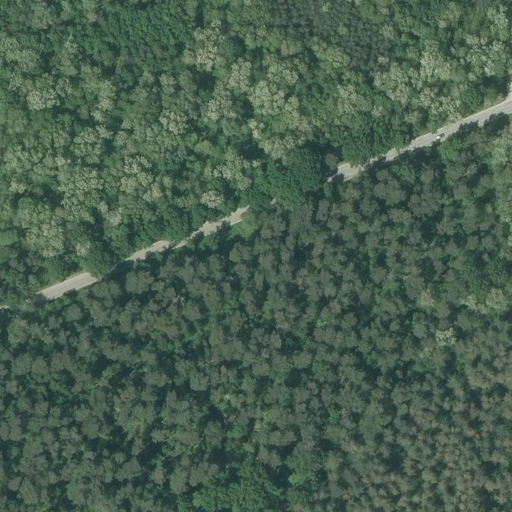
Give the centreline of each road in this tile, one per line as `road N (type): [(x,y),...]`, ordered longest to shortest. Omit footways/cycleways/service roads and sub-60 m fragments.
road 1 (unclassified): [(0,323),(511,108)]
road 2 (track): [(0,42),(137,0)]
